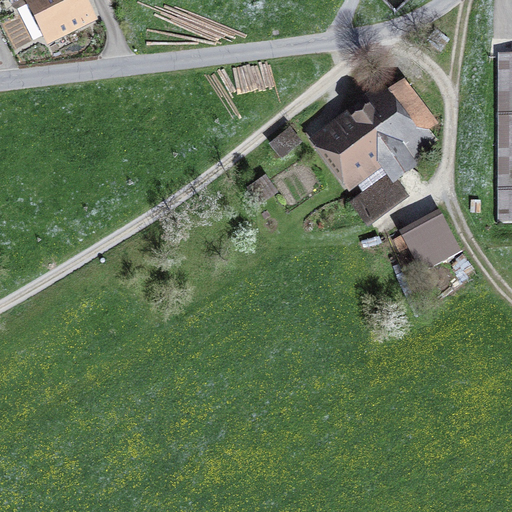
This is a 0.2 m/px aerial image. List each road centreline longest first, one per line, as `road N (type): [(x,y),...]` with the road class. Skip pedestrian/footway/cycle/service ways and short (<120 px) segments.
road 1 (track): [(0,301),(234,154),(379,34),(421,57),(450,97),(445,179),(457,218),(511,295)]
road 2 (residential): [(447,0),(379,34),(0,82)]
